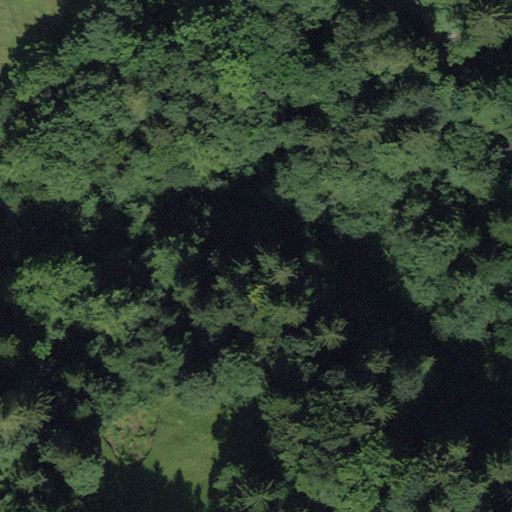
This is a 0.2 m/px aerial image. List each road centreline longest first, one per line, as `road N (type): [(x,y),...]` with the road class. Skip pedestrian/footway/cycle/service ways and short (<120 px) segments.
road 1 (residential): [(112,511),(130,502),(349,486),(416,511)]
road 2 (residential): [(511,149),(453,79),(403,0)]
